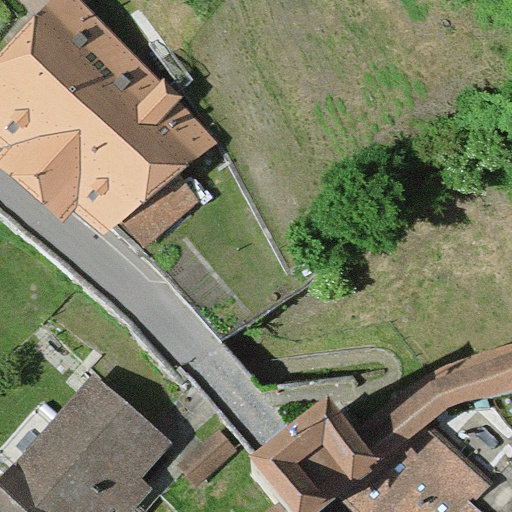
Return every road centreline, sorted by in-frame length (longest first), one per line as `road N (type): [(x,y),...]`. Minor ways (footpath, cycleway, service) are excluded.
road 1 (residential): [(0,186),(182,338),(254,416)]
road 2 (residential): [(254,416),(346,511)]
